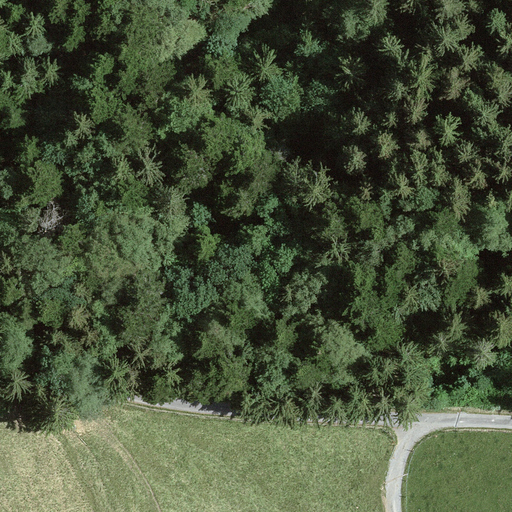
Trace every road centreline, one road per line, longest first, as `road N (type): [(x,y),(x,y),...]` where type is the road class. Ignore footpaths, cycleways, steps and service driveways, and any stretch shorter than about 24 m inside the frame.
road 1 (track): [(511,422),(245,407),(0,356)]
road 2 (track): [(50,362),(138,468),(159,511)]
